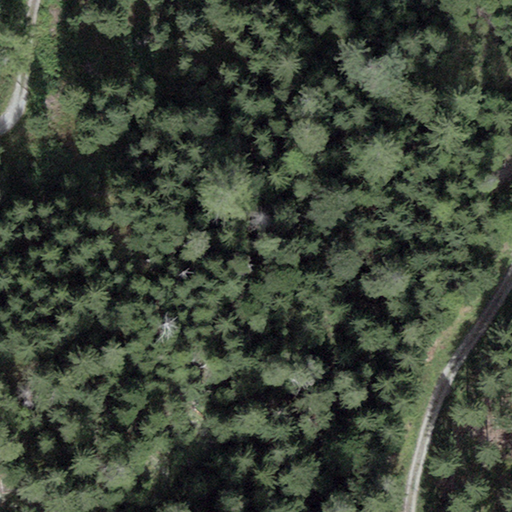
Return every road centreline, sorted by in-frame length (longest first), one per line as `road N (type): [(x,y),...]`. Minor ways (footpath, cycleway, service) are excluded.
road 1 (track): [(407,511),(442,388),(511,271)]
road 2 (track): [(34,0),(21,107),(0,122)]
